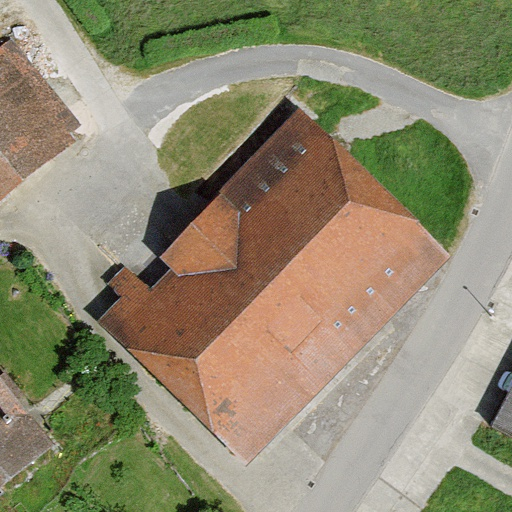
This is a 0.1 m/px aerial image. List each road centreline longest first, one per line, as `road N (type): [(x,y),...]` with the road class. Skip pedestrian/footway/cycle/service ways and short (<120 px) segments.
road 1 (residential): [(318,511),(457,307),(511,183)]
road 2 (unknown): [(112,108),(24,213)]
